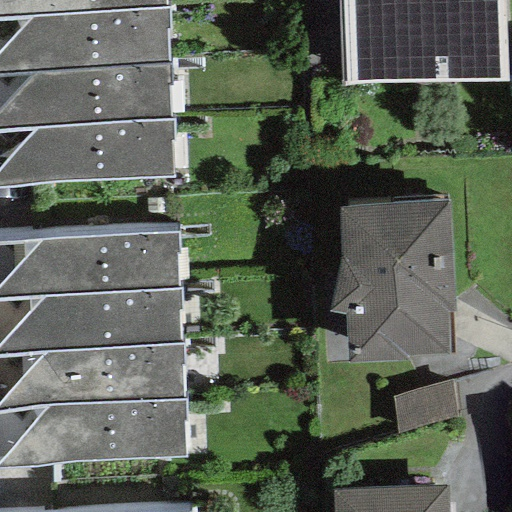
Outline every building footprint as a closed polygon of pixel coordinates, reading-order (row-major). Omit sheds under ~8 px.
[(0,0),(0,21),(166,8),(165,0),(0,0)] [(502,0),(341,0),(345,85),(507,81),(502,0)] [(166,8),(0,21),(0,74),(168,62),(166,8)] [(168,62),(0,74),(0,131),(170,120),(168,62)] [(170,120),(0,131),(0,187),(172,177),(170,120)] [(448,201),(339,208),(341,257),(328,311),(344,316),(347,363),(406,361),(406,356),(448,354),(446,313),(454,312),(448,201)] [(0,299),(179,288),(177,233),(0,242),(0,299)] [(179,288),(0,299),(0,356),(181,344),(179,288)] [(181,344),(0,356),(0,413),(183,400),(181,344)] [(456,417),(452,380),(392,398),(397,434),(456,417)] [(183,400),(0,413),(0,467),(185,458),(183,400)] [(448,511),(447,486),(331,490),(332,511),(448,511)]
